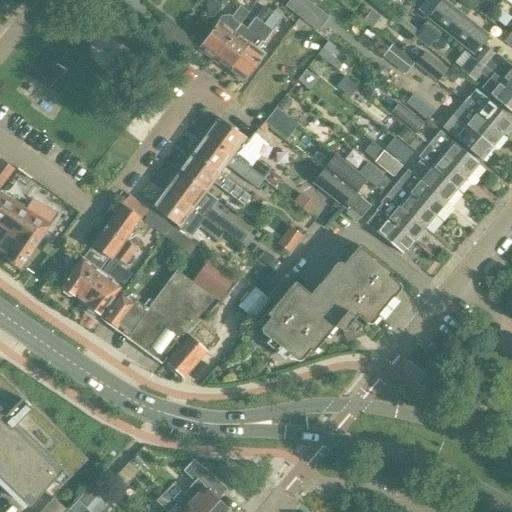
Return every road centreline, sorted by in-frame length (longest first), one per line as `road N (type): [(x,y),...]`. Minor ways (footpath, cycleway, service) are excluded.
road 1 (secondary): [(185,420),(218,434),(349,442),(457,478),(511,508)]
road 2 (secondary): [(511,463),(465,434),(358,406),(185,420)]
road 3 (residential): [(234,109),(198,79),(86,211),(0,143)]
road 4 (secondary): [(185,420),(122,397),(0,313)]
road 5 (residential): [(403,348),(511,213)]
